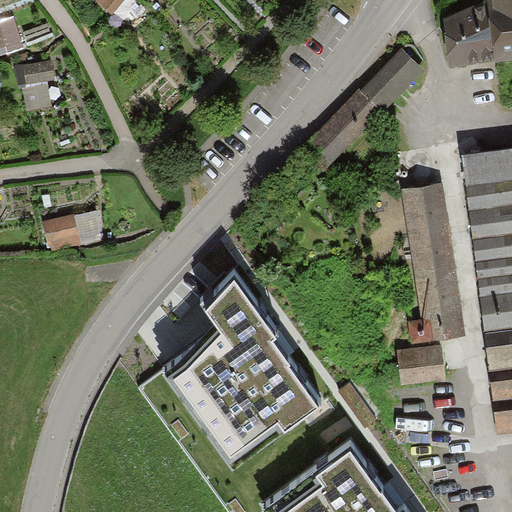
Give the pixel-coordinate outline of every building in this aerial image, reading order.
[(120,0),(93,0),(109,13),(120,0)] [(511,0),(464,0),(441,10),(447,60),(511,53),(511,0)] [(423,69),(399,45),(298,144),(322,168),(423,69)] [(47,60),(13,65),(15,83),(50,78),(47,60)] [(46,83),(21,85),(24,109),(49,107),(46,83)] [(511,138),(458,145),(467,219),(473,267),(494,435),(511,432),(511,138)] [(429,151),(396,155),(416,318),(406,319),(409,341),(462,334),(453,270),(448,221),(442,178),(433,179),(429,151)] [(91,207),(71,211),(78,239),(78,242),(98,238),(91,207)] [(71,211),(39,218),(45,246),(78,239),(71,211)] [(467,219),(448,221),(453,270),(473,267),(467,219)] [(13,233),(3,235),(5,249),(16,248),(13,233)] [(213,323),(154,368),(235,474),(332,401),(236,264),(217,285),(213,281),(198,306),(213,323)] [(439,343),(392,348),(396,387),(443,382),(439,343)] [(254,502),(260,511),(414,511),(353,432),(254,502)] [(511,511),(511,464),(497,469),(506,511),(511,511)]
